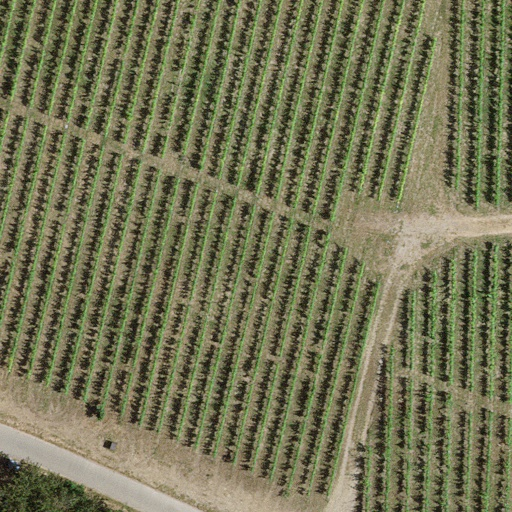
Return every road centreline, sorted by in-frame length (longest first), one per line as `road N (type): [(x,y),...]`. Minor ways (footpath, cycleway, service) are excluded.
road 1 (track): [(342,511),(411,239),(511,228)]
road 2 (track): [(0,447),(163,511)]
